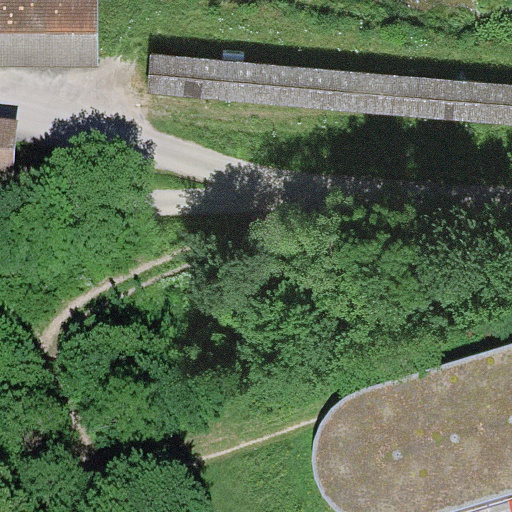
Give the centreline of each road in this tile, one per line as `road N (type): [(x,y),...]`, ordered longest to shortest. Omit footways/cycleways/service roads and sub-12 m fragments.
road 1 (residential): [(0,96),(76,106),(367,191),(511,196)]
road 2 (track): [(0,232),(116,208),(367,191)]
